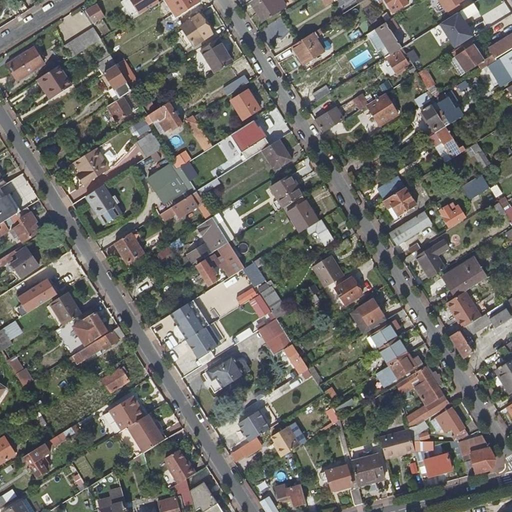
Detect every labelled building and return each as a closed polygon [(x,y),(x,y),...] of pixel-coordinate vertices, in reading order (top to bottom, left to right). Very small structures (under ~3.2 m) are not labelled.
[(203,5),(199,0),(177,0),(187,15),(203,5)] [(279,12),(270,0),(265,0),(254,7),(263,22),(279,12)] [(311,10),(318,9),(316,0),(313,0),(304,2),(305,9),(288,11),(289,23),(312,19),(311,10)] [(409,5),(405,0),(387,0),(385,2),(390,11),(396,7),(398,11),(409,5)] [(458,6),(453,0),(438,0),(446,12),(447,12),(449,15),(458,10),(457,7),(458,6)] [(445,33),(477,13),(479,16),(491,8),(486,0),(478,0),(441,24),(440,24),(445,33)] [(104,14),(98,6),(94,9),(93,7),(87,11),(91,20),(94,18),(96,23),(101,20),(99,17),(104,14)] [(212,34),(207,26),(210,25),(203,14),(182,27),(192,46),(212,34)] [(181,26),(174,15),(160,24),(167,34),(181,26)] [(383,50),(387,58),(398,51),(401,49),(386,24),(378,28),(389,46),(383,50)] [(72,59),(101,41),(92,26),(63,45),(72,59)] [(438,26),(431,31),(440,45),(448,40),(438,26)] [(325,52),(318,41),(321,39),(316,32),(303,41),(292,47),(303,66),(311,61),(313,64),(318,61),(316,58),(325,52)] [(292,47),(303,41),(298,34),(282,44),(286,51),(292,47)] [(501,57),(511,49),(511,36),(492,49),(495,55),(484,62),(486,66),(501,57)] [(233,64),(219,41),(201,52),(215,75),(233,64)] [(471,41),(455,51),(458,55),(456,57),(449,61),(460,76),(484,62),(471,41)] [(413,62),(420,58),(414,48),(407,53),(413,62)] [(18,82),(45,65),(35,49),(8,66),(18,82)] [(405,61),(408,59),(401,49),(398,51),(399,52),(388,59),(398,76),(406,70),(405,68),(407,66),(408,65),(405,61)] [(502,86),(511,80),(511,51),(490,66),(502,86)] [(134,76),(125,61),(118,65),(128,81),(134,76)] [(72,87),(60,67),(38,80),(44,90),(48,88),(54,98),(72,87)] [(131,92),(116,67),(96,79),(107,96),(102,99),(107,107),(131,92)] [(435,86),(425,70),(418,74),(427,90),(434,86),(435,86)] [(141,86),(134,76),(128,81),(134,91),(141,86)] [(228,96),(249,83),(244,76),(224,89),(228,96)] [(393,90),(385,79),(379,83),(374,88),(380,98),(386,94),(393,90)] [(440,96),(434,86),(427,90),(429,93),(433,100),(440,96)] [(317,101),(331,93),(327,87),(313,95),(317,101)] [(54,98),(48,88),(44,90),(51,100),(54,98)] [(259,109),(248,91),(231,102),(242,120),(259,109)] [(141,105),(134,92),(130,95),(132,98),(137,107),(141,105)] [(420,108),(433,100),(429,93),(416,101),(420,108)] [(464,115),(459,108),(461,106),(453,94),(449,97),(446,93),(438,98),(441,102),(436,105),(449,125),(464,115)] [(398,115),(386,94),(380,98),(374,102),(367,106),(379,127),(398,115)] [(122,104),(132,98),(130,95),(117,103),(122,110),(125,108),(122,104)] [(367,106),(374,102),(371,96),(365,99),(363,95),(353,100),(359,111),(367,106)] [(184,125),(172,107),(178,103),(176,100),(150,116),(155,124),(159,121),(167,133),(170,131),(172,133),(184,125)] [(122,110),(117,103),(109,108),(118,123),(127,118),(122,110)] [(436,105),(435,103),(422,112),(436,133),(449,125),(436,105)] [(326,130),(343,119),(336,108),(314,122),(322,134),(327,131),(326,130)] [(199,124),(211,117),(206,110),(195,117),(199,124)] [(265,140),(255,123),(254,124),(253,122),(238,132),(246,147),(242,150),(244,153),(254,147),(256,149),(260,147),(259,144),(265,140)] [(465,151),(449,125),(436,133),(439,138),(450,155),(452,159),(465,151)] [(168,146),(158,130),(140,142),(150,158),(168,146)] [(279,142),(285,138),(280,130),(268,138),(273,146),(279,142)] [(450,155),(439,138),(432,142),(443,160),(450,155)] [(272,174),(292,162),(279,142),(273,146),(260,154),(272,174)] [(489,165),(476,144),(465,151),(470,158),(475,154),(480,164),(483,169),(489,165)] [(108,171),(95,151),(75,163),(81,174),(77,177),(83,186),(108,171)] [(480,164),(475,154),(470,158),(475,167),(480,164)] [(244,164),(247,162),(244,157),(231,166),(234,170),(244,164)] [(180,167),(177,161),(149,179),(169,211),(173,208),(197,193),(186,176),(180,167)] [(192,172),(186,164),(180,167),(186,176),(192,172)] [(471,202),(486,192),(493,204),(497,201),(481,176),(461,188),(471,202)] [(405,189),(397,177),(392,181),(399,192),(405,189)] [(303,198),(304,198),(291,178),(270,190),(283,211),(284,210),(303,198)] [(399,192),(392,181),(377,190),(384,202),(399,192)] [(500,192),(496,185),(491,188),(496,195),(500,192)] [(200,198),(211,190),(209,186),(197,193),(200,198)] [(121,214),(103,187),(85,198),(102,226),(121,214)] [(395,220),(416,207),(405,189),(399,192),(384,202),(383,202),(395,220)] [(180,221),(197,211),(199,215),(202,213),(207,222),(213,219),(200,198),(197,193),(173,208),(169,211),(161,216),(165,222),(177,215),(180,221)] [(19,214),(6,194),(0,197),(0,205),(9,220),(18,215),(19,214)] [(319,224),(303,198),(284,210),(300,236),(307,231),(319,224)] [(448,228),(465,217),(463,213),(462,213),(457,206),(454,207),(451,203),(438,211),(441,216),(438,218),(444,229),(447,226),(448,228)] [(505,214),(499,204),(493,207),(499,218),(505,214)] [(412,237),(431,225),(430,223),(438,218),(431,207),(423,212),(424,213),(390,234),(397,246),(412,237)] [(24,244),(40,233),(33,223),(35,222),(28,209),(19,214),(18,215),(24,224),(15,230),(24,244)] [(229,244),(213,219),(207,222),(197,228),(208,246),(189,257),(194,266),(205,259),(213,254),(219,250),(229,244)] [(333,242),(321,222),(319,224),(307,231),(310,237),(317,233),(325,247),(333,242)] [(0,237),(10,231),(5,223),(1,225),(0,225),(0,237)] [(411,255),(439,237),(431,225),(412,237),(417,245),(408,251),(411,255)] [(143,254),(136,242),(141,239),(136,231),(115,244),(127,265),(143,254)] [(446,268),(438,256),(449,249),(444,240),(416,258),(429,278),(446,268)] [(351,247),(347,241),(336,247),(340,254),(351,247)] [(245,270),(229,244),(219,250),(229,266),(225,269),(231,279),(245,270)] [(21,278),(38,267),(25,245),(0,260),(0,267),(16,258),(17,259),(21,257),(22,259),(13,265),(21,278)] [(167,258),(173,253),(170,248),(164,252),(157,256),(161,262),(167,258)] [(220,281),(214,270),(220,266),(213,254),(205,259),(206,261),(197,267),(210,288),(220,281)] [(194,266),(189,257),(184,260),(189,269),(194,266)] [(267,264),(264,258),(255,264),(259,269),(267,264)] [(343,279),(330,258),(312,269),(325,290),(343,279)] [(463,293),(486,279),(474,259),(443,278),(455,298),(463,293)] [(23,318),(59,296),(49,280),(36,288),(35,286),(17,297),(22,306),(17,309),(23,318)] [(362,297),(352,280),(336,290),(346,307),(362,297)] [(261,295),(271,289),(268,284),(257,292),(258,294),(256,295),(257,297),(261,295)] [(318,295),(315,288),(307,293),(311,299),(316,296),(318,295)] [(282,307),(271,289),(261,295),(272,314),(282,307)] [(479,319),(463,293),(455,298),(447,303),(463,329),(479,319)] [(82,316),(69,295),(52,306),(65,327),(82,316)] [(308,311),(320,303),(316,296),(311,299),(303,304),(308,311)] [(509,315),(511,313),(511,298),(503,304),(509,315)] [(386,323),(373,302),(350,317),(363,338),(386,323)] [(177,324),(195,312),(190,304),(172,315),(177,324)] [(466,338),(490,323),(494,329),(511,318),(509,315),(503,304),(479,319),(463,329),(461,330),(466,338)] [(287,314),(282,307),(272,314),(276,321),(287,314)] [(208,328),(197,311),(195,312),(177,324),(176,324),(180,331),(182,334),(186,341),(187,341),(206,329),(208,328)] [(87,345),(108,332),(97,314),(76,327),(87,345)] [(267,345),(285,334),(276,321),(259,332),(267,345)] [(10,341),(23,333),(17,322),(4,330),(10,341)] [(400,330),(396,323),(367,341),(375,354),(378,352),(397,341),(393,334),(400,330)] [(74,365),(100,349),(101,351),(125,336),(119,328),(60,364),(61,367),(63,365),(64,368),(73,363),(74,365)] [(218,348),(206,329),(187,341),(191,347),(192,346),(196,353),(195,354),(199,360),(218,348)] [(234,345),(251,335),(247,329),(231,339),(234,345)] [(10,341),(4,330),(0,331),(0,348),(3,353),(7,350),(14,346),(10,341)] [(473,352),(460,331),(450,337),(463,358),(473,352)] [(284,352),(293,346),(285,334),(267,345),(275,357),(284,352)] [(407,356),(397,341),(378,352),(388,368),(407,356)] [(169,351),(165,345),(161,347),(165,353),(169,351)] [(293,346),(284,352),(300,377),(309,372),(298,356),(295,349),(293,346)] [(304,352),(300,346),(295,349),(298,356),(304,352)] [(508,353),(505,347),(498,351),(501,357),(508,353)] [(13,359),(7,350),(3,353),(8,362),(13,359)] [(388,368),(375,376),(384,390),(421,367),(416,359),(410,362),(407,356),(388,368)] [(24,371),(16,357),(13,359),(8,362),(17,376),(24,371)] [(244,376),(239,367),(233,357),(208,373),(213,381),(217,379),(224,389),(244,376)] [(511,393),(511,361),(498,370),(497,370),(496,371),(496,372),(510,394),(511,393)] [(113,374),(121,370),(118,364),(110,369),(113,374)] [(251,372),(246,364),(239,367),(244,376),(251,372)] [(397,387),(400,398),(408,394),(407,391),(414,387),(415,390),(426,408),(442,398),(438,392),(444,388),(439,381),(437,377),(438,377),(436,373),(432,375),(428,368),(397,387)] [(323,384),(313,369),(309,372),(319,387),(323,384)] [(33,381),(26,370),(24,371),(17,376),(23,385),(24,386),(33,381)] [(110,393),(128,382),(121,370),(113,374),(102,381),(110,393)] [(337,399),(331,390),(325,395),(331,403),(337,399)] [(146,417),(140,408),(139,409),(132,399),(110,412),(122,432),(128,428),(146,417)] [(336,410),(350,401),(349,399),(335,408),(336,410)] [(413,413),(405,417),(408,429),(416,428),(425,422),(448,407),(444,400),(415,419),(413,413)] [(48,425),(39,412),(34,415),(42,428),(48,425)] [(271,430),(260,412),(239,425),(243,431),(247,437),(250,443),(256,439),(271,430)] [(464,432),(451,412),(430,425),(437,435),(442,432),(445,435),(451,431),(454,437),(464,432)] [(165,443),(148,416),(146,417),(128,428),(144,455),(165,443)] [(341,422),(336,416),(330,419),(334,426),(337,424),(341,422)] [(419,435),(429,428),(425,422),(416,428),(408,429),(409,431),(411,440),(419,435)] [(82,432),(76,423),(72,426),(75,432),(77,435),(82,432)] [(48,464),(44,457),(49,453),(47,449),(75,432),(72,426),(58,435),(32,450),(33,453),(24,459),(36,478),(46,472),(44,467),(48,464)] [(285,439),(291,435),(288,429),(281,433),(285,439)] [(411,440),(409,431),(380,439),(386,461),(415,452),(414,448),(412,443),(411,440)] [(468,438),(464,432),(454,437),(458,443),(468,438)] [(299,448),(291,435),(285,439),(281,433),(272,438),(284,457),(299,448)] [(421,443),(419,435),(411,440),(412,443),(421,443)] [(0,462),(14,454),(4,436),(0,438),(0,462)] [(262,448),(256,439),(250,443),(240,449),(245,457),(246,458),(262,448)] [(493,470),(496,460),(482,439),(469,442),(469,445),(458,448),(467,477),(493,470)] [(245,457),(240,449),(231,454),(236,463),(245,457)] [(187,480),(196,474),(192,468),(190,469),(187,465),(179,452),(165,461),(168,470),(170,473),(178,485),(179,485),(187,480)] [(133,468),(146,460),(144,455),(131,463),(133,468)] [(452,472),(448,455),(424,461),(429,477),(452,472)] [(385,482),(378,457),(352,464),(353,465),(359,490),(376,486),(376,484),(385,482)] [(359,490),(353,465),(323,474),(325,481),(330,480),(332,479),(336,492),(353,487),(354,490),(351,492),(355,508),(363,505),(359,490)] [(191,492),(187,480),(179,485),(178,485),(174,488),(177,497),(191,492)] [(221,511),(204,484),(191,492),(197,511),(202,508),(204,511),(221,511)] [(302,495),(304,494),(302,485),(287,489),(286,485),(276,488),(278,500),(292,496),(296,508),(305,506),(302,495)] [(99,502),(101,510),(125,503),(121,489),(110,492),(111,498),(99,502)] [(0,506),(14,498),(17,496),(10,491),(0,497),(0,506)] [(278,511),(270,497),(260,504),(265,511),(278,511)] [(21,499),(19,501),(25,511),(33,511),(27,503),(21,499)] [(182,511),(179,499),(157,504),(159,511),(182,511)] [(25,511),(19,501),(2,511),(25,511)]
